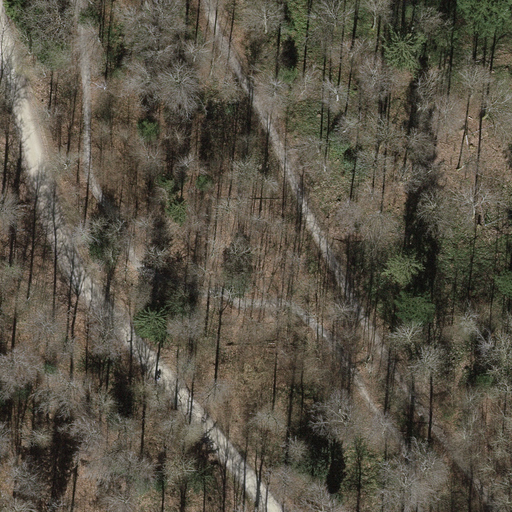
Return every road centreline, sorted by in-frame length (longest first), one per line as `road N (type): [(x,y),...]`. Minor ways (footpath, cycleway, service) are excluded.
road 1 (track): [(500,511),(417,401),(319,236),(209,0)]
road 2 (track): [(0,31),(34,189),(100,305),(273,511)]
